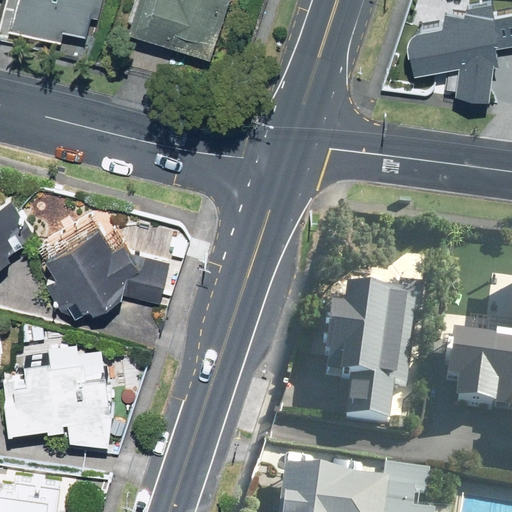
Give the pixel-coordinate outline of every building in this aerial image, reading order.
[(76,20),(99,26),(105,0),(23,0),(18,22),(72,36),(76,20)] [(146,0),(140,21),(220,47),(235,0),(146,0)] [(501,87),(509,26),(504,0),(496,0),(408,17),(417,62),(444,58),(455,61),(453,83),(501,87)] [(0,264),(32,241),(18,222),(29,214),(15,194),(7,199),(0,189),(0,264)] [(80,292),(88,306),(102,298),(106,304),(148,280),(145,274),(174,277),(176,256),(147,253),(134,231),(124,237),(111,216),(55,249),(65,267),(52,275),(66,300),(80,292)] [(422,271),(400,270),(399,279),(355,278),(354,304),(335,303),(332,380),(351,381),(348,434),(415,437),(422,271)] [(162,318),(111,308),(105,335),(156,346),(162,318)] [(511,342),(454,336),(450,380),(463,381),(461,406),(511,411),(511,342)] [(0,404),(4,405),(9,351),(0,350),(0,404)] [(99,351),(39,354),(40,375),(17,376),(19,419),(80,417),(81,435),(125,433),(124,404),(120,404),(118,365),(100,366),(99,351)] [(449,511),(451,506),(423,503),(424,496),(434,497),(437,470),(388,464),(386,478),(289,467),(283,511),(449,511)] [(64,511),(67,476),(0,471),(0,511),(64,511)]
